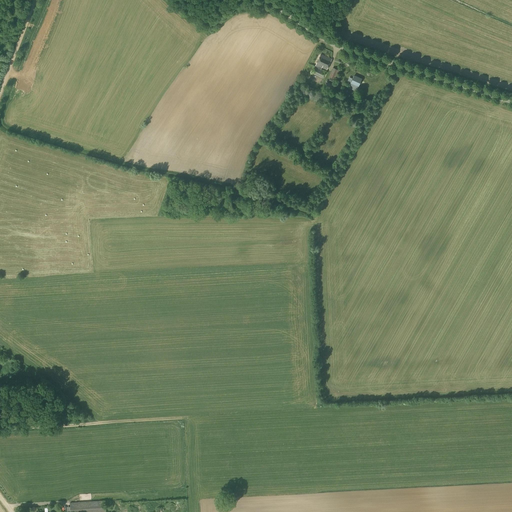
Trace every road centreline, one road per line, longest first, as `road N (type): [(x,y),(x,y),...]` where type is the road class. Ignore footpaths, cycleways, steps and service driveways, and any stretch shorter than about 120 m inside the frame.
road 1 (unclassified): [(11,511),(0,497),(0,94),(35,0)]
road 2 (tertiary): [(511,102),(343,47),(266,0)]
